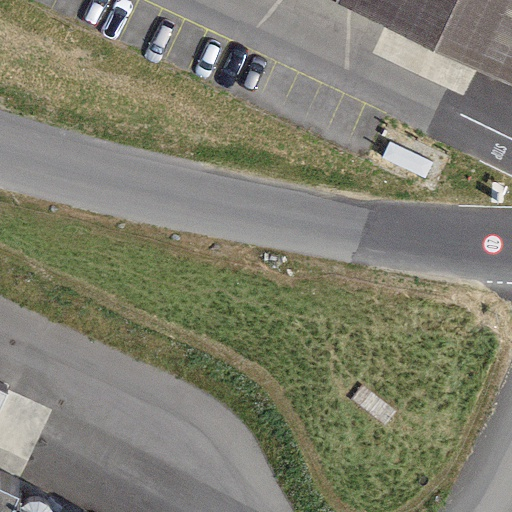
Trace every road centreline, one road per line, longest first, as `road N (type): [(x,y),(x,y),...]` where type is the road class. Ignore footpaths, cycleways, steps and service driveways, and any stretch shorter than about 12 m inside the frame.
road 1 (unclassified): [(511,250),(195,204),(0,154)]
road 2 (unknown): [(511,131),(223,0)]
